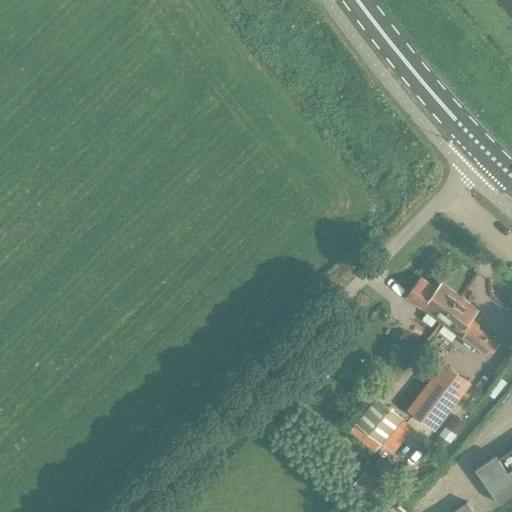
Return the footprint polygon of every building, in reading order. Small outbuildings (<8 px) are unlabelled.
[(422,278),(407,296),(423,309),(441,322),(460,296),(442,283),(437,290),(422,278)] [(460,296),(441,322),(459,335),(458,337),(473,349),(480,354),(487,359),(498,343),(478,328),(479,326),(471,320),(478,310),(460,296)] [(404,330),(395,342),(412,356),(422,343),(404,330)] [(415,413),(434,428),(468,383),(449,368),(415,413)] [(355,423),(382,445),(403,419),(377,397),(355,423)] [(496,455),(475,469),(499,503),(511,494),(511,468),(508,472),(498,458),(496,455)] [(351,486),(367,500),(380,485),(364,471),(351,486)] [(453,511),(473,511),(467,503),(453,511)]
